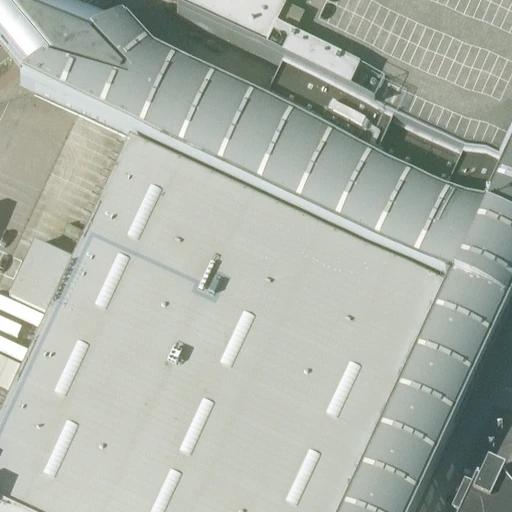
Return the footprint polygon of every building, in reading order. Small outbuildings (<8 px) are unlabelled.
[(0,0),(0,57),(24,86),(125,30),(88,21),(27,5),(22,0),(0,0)] [(500,175),(511,149),(511,0),(186,0),(176,22),(283,72),(282,74),(500,175)] [(511,149),(500,175),(282,74),(265,109),(154,57),(123,25),(121,26),(125,30),(24,86),(21,84),(20,86),(134,139),(448,285),(445,290),(342,511),(414,511),(511,302),(511,149)] [(342,511),(445,290),(131,144),(75,265),(35,246),(9,301),(49,319),(0,425),(0,507),(10,511),(342,511)] [(0,386),(9,390),(21,366),(0,355),(0,386)] [(511,511),(511,496),(508,491),(502,484),(505,479),(488,471),(480,488),(477,487),(479,485),(477,484),(473,493),(464,489),(453,511),(511,511)]
